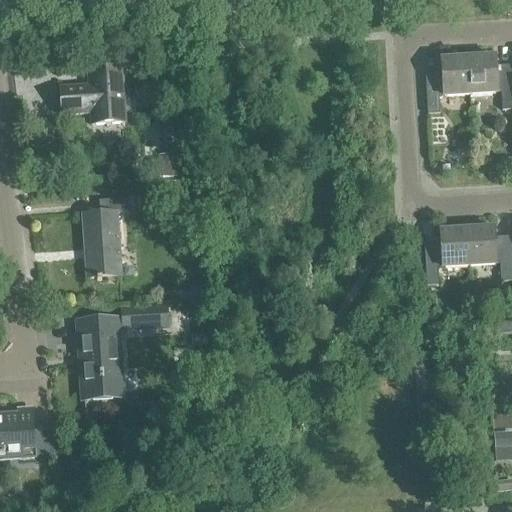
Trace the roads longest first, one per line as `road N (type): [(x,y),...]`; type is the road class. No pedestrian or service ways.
road 1 (residential): [(511,26),(413,31),(400,55),(412,186),(439,202),(511,197)]
road 2 (residential): [(0,378),(24,360),(0,172)]
